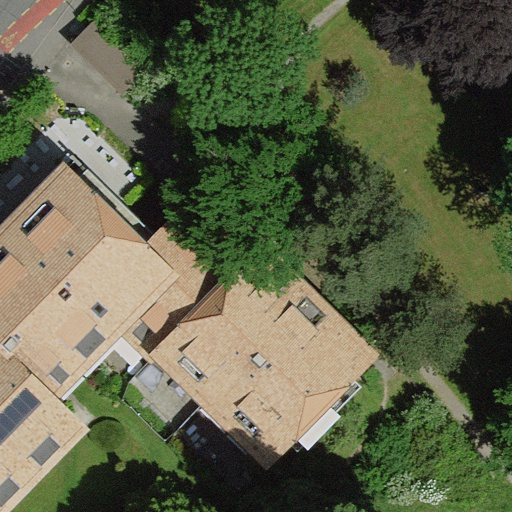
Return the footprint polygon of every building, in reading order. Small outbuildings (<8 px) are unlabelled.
[(108,13),(83,40),(130,84),(155,57),(108,13)] [(0,250),(0,345),(46,390),(122,310),(165,263),(147,246),(74,175),(0,250)] [(184,206),(147,246),(165,263),(122,310),(163,352),(166,348),(244,263),(184,206)] [(256,252),(244,263),(166,348),(276,458),(369,364),(256,252)] [(46,390),(0,345),(0,500),(77,420),(46,390)]
